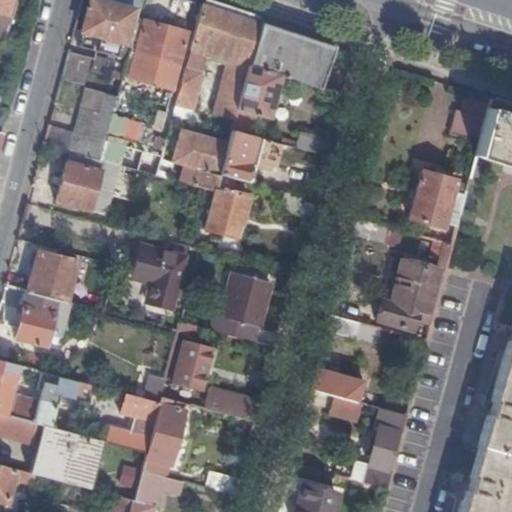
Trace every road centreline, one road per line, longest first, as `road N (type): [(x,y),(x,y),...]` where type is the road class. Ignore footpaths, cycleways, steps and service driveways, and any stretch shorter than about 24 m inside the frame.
road 1 (residential): [(392,0),(254,511)]
road 2 (residential): [(0,241),(64,0)]
